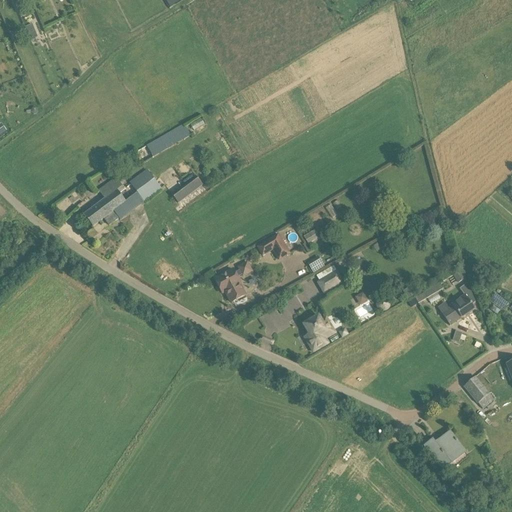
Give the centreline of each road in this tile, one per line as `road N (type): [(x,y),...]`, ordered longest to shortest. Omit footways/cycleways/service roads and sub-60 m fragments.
road 1 (residential): [(386,409),(178,310),(39,224),(0,188)]
road 2 (residential): [(386,409),(422,412),(490,359),(511,352)]
